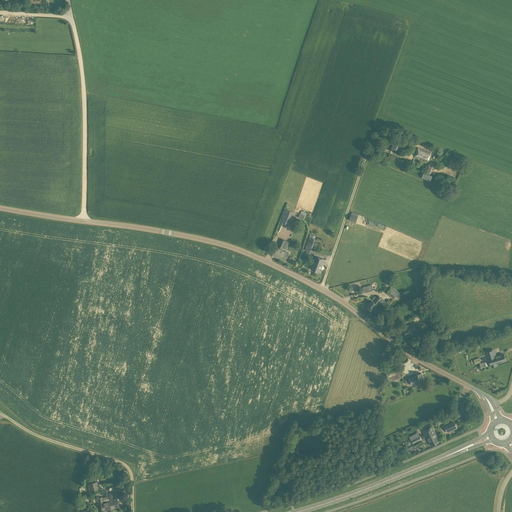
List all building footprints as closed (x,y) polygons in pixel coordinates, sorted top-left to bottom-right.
[(401,140),(395,138),(391,148),(397,150),(401,140)] [(427,151),(427,152),(425,151),(426,150),(418,148),(415,157),(427,161),(430,152),(427,151)] [(280,222),(288,225),(293,212),(285,209),(280,222)] [(349,221),(355,223),(358,214),(352,212),(349,221)] [(304,250),(306,251),(305,255),(309,256),(315,239),(314,239),(315,236),(310,234),(304,250)] [(288,253),(275,247),(272,255),(285,261),(288,253)] [(311,269),(319,273),(322,266),(323,266),(325,259),(315,256),(312,262),(313,263),(311,269)] [(393,299),(398,292),(391,287),(386,293),(393,299)] [(371,311),(377,305),(379,303),(385,308),(391,301),(388,300),(386,302),(378,296),(377,297),(374,296),(371,300),(366,307),(371,311)] [(424,316),(427,322),(434,318),(431,313),(424,316)] [(403,329),(407,337),(413,334),(414,337),(420,334),(418,331),(414,323),(409,325),(409,326),(403,329)] [(503,354),(496,356),(495,353),(488,355),(489,358),(491,365),(491,367),(496,365),(496,363),(499,363),(499,364),(502,363),(501,362),(506,360),(505,357),(505,356),(504,355),(503,354)] [(385,370),(387,378),(388,378),(389,382),(392,381),(400,379),(399,374),(402,373),(400,366),(385,370)] [(421,373),(414,375),(414,376),(408,377),(411,385),(416,384),(417,384),(424,382),(421,373)] [(424,431),(431,446),(439,441),(432,427),(424,431)] [(422,440),(419,435),(411,439),(413,444),(422,440)] [(97,482),(88,484),(91,494),(99,492),(97,482)] [(102,497),(97,498),(99,504),(100,503),(102,511),(110,509),(119,507),(116,498),(109,500),(108,497),(102,498),(102,497)]
